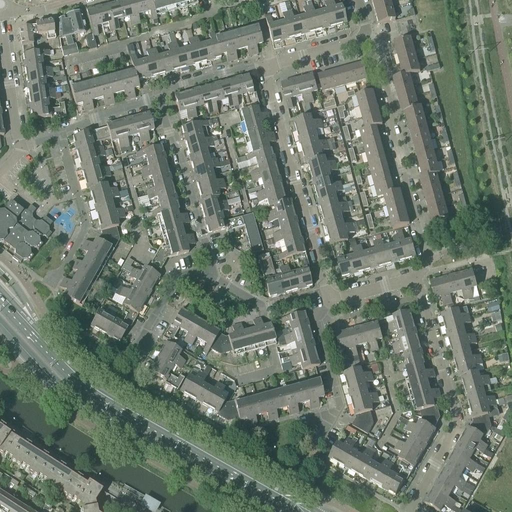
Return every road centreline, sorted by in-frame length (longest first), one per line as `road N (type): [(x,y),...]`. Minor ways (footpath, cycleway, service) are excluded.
road 1 (secondary): [(299,511),(98,398),(0,298)]
road 2 (secondary): [(0,322),(77,403),(268,511)]
road 3 (residential): [(415,276),(427,260),(375,44),(364,36)]
road 4 (residential): [(415,276),(457,424),(409,511)]
road 5 (residential): [(330,296),(269,66)]
road 6 (residential): [(211,268),(157,95)]
road 7 (residential): [(0,421),(143,511)]
road 8 (residential): [(53,281),(86,221),(59,134)]
road 9 (residential): [(321,426),(339,410),(320,339),(330,296)]
road 10 (residential): [(211,268),(215,281),(261,306),(330,296)]
road 11 (residential): [(19,144),(0,22)]
